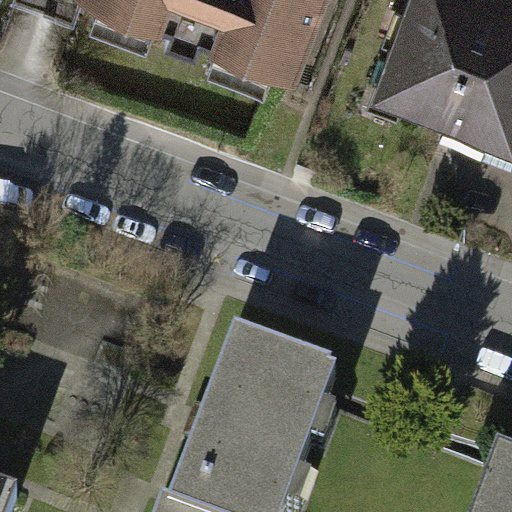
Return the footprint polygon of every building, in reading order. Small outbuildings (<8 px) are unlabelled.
[(303,77),(331,0),(97,0),(169,27),(170,25),(177,28),(172,41),(203,53),(208,39),(216,42),(216,45),(303,77)] [(511,148),(511,0),(408,0),(372,95),(511,148)] [(339,384),(241,347),(178,511),(311,511),(318,497),(307,493),(320,457),(331,462),(343,431),(331,427),(340,402),(344,391),(337,389),(339,384)] [(511,511),(511,478),(499,474),(484,511),(511,511)] [(0,511),(17,511),(20,504),(0,496),(0,511)]
